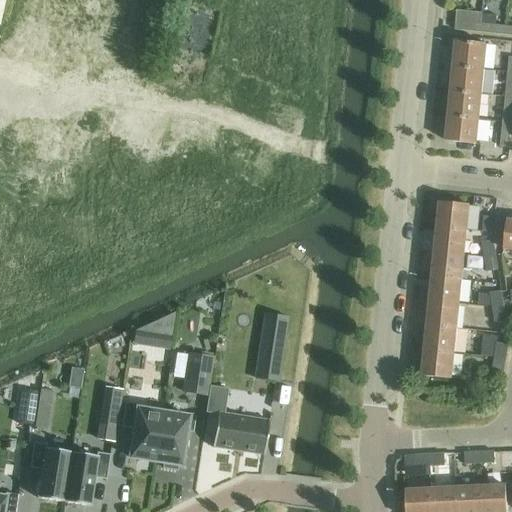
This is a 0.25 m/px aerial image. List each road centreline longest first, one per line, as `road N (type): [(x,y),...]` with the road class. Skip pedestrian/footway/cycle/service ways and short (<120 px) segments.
road 1 (residential): [(373,440),(398,172)]
road 2 (residential): [(398,172),(419,0)]
road 3 (residential): [(372,501),(264,489),(207,511)]
road 4 (residential): [(373,440),(511,427)]
